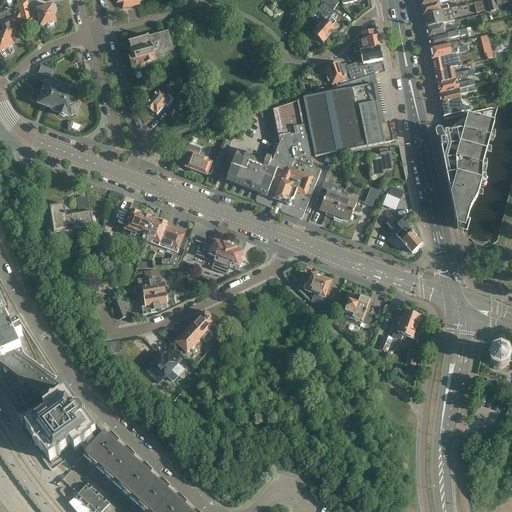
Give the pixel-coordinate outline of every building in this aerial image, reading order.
[(116,0),(118,4),(121,3),(122,9),(138,5),(136,0),(116,0)] [(334,12),(340,2),(337,0),(326,0),(324,4),(334,12)] [(486,0),(489,12),(496,10),(493,0),(486,0)] [(38,15),(31,17),(27,1),(17,4),(22,25),(40,21),(41,26),(47,24),(50,26),(53,25),(54,23),(56,22),(54,14),(55,14),(56,11),(55,7),(53,6),(37,10),(38,15)] [(438,3),(421,7),(423,16),(448,10),(447,5),(439,7),(438,3)] [(481,3),(473,4),(475,14),(483,13),(481,3)] [(334,12),(324,4),(323,4),(318,12),(327,18),(313,32),(312,33),(324,43),(333,32),(335,30),(332,27),(341,17),(334,12)] [(453,16),(452,9),(448,10),(423,16),(426,28),(443,24),(454,21),(453,16)] [(9,11),(0,15),(0,22),(12,17),(9,11)] [(0,52),(13,46),(9,37),(19,32),(17,27),(22,25),(19,15),(0,23),(0,24),(4,33),(0,35),(0,52)] [(443,24),(426,28),(425,28),(427,39),(458,32),(457,27),(445,30),(443,24)] [(141,68),(147,67),(146,64),(153,63),(153,62),(175,56),(168,31),(129,43),(129,44),(127,45),(128,51),(131,51),(131,52),(130,52),(131,57),(129,58),(132,68),(133,68),(134,70),(136,71),(140,70),(141,68)] [(375,37),(374,32),(373,31),(361,33),(362,39),(358,40),(360,52),(380,48),(379,44),(377,37),(375,37)] [(450,45),(448,40),(459,37),(458,32),(427,39),(429,50),(449,45),(450,45)] [(468,52),(466,47),(451,51),(449,45),(429,50),(432,61),(453,56),(468,52)] [(358,53),(359,57),(361,57),(363,65),(382,61),(380,49),(380,48),(360,52),(358,53)] [(456,68),(453,56),(432,61),(434,73),(454,68),(456,68)] [(344,76),(340,64),(327,68),(327,70),(326,70),(328,76),(329,76),(332,85),(340,82),(340,84),(344,83),(344,85),(352,82),(350,74),(345,76),(345,75),(344,76)] [(371,65),(361,67),(357,68),(357,65),(348,68),(350,74),(352,82),(374,75),(371,65)] [(38,75),(50,79),(53,71),(41,66),(38,75)] [(473,76),(472,71),(455,75),(454,68),(434,73),(436,85),(457,80),(473,76)] [(352,82),(344,85),(327,91),(328,94),(303,99),(315,158),(393,142),(389,122),(380,124),(378,115),(385,113),(379,84),(376,85),(374,75),(352,82)] [(474,87),(473,82),(458,85),(457,80),(436,85),(438,95),(474,87)] [(57,89),(44,84),(41,91),(44,92),(39,104),(50,108),(50,109),(50,111),(58,114),(59,115),(61,117),(64,117),(66,116),(67,117),(68,115),(71,116),(74,115),(76,109),(75,106),(74,106),(78,96),(76,95),(76,93),(72,92),(73,91),(70,90),(70,91),(58,86),(57,89)] [(440,106),(461,101),(462,101),(461,96),(475,93),(474,87),(438,95),(440,106)] [(167,96),(161,91),(159,93),(159,92),(157,94),(156,93),(152,98),(153,99),(145,108),(146,108),(146,111),(150,114),(152,114),(153,114),(154,113),(157,116),(166,106),(172,112),(181,101),(177,97),(173,101),(167,96)] [(312,168),(298,101),(270,110),(277,144),(271,161),(266,159),(264,165),(236,154),(226,182),(258,194),(257,195),(255,201),(256,203),(270,209),(273,207),(280,210),(281,213),(299,220),(302,218),(304,213),(305,213),(311,196),(321,171),(312,168)] [(461,101),(440,106),(443,118),(471,111),(470,107),(463,109),(461,101)] [(455,221),(465,224),(497,108),(497,107),(495,108),(485,110),(468,114),(468,115),(467,115),(464,126),(461,126),(437,131),(455,221)] [(186,152),(182,164),(187,167),(186,169),(188,169),(194,172),(195,172),(206,176),(206,175),(209,176),(211,175),(212,171),(211,168),(212,165),(206,163),(207,160),(198,157),(201,150),(189,146),(186,152)] [(371,207),(377,192),(370,189),(364,205),(371,207)] [(333,219),(342,197),(327,192),(319,211),(326,214),(325,216),(333,219)] [(342,197),(333,219),(342,222),(343,220),(349,222),(356,203),(342,197)] [(92,225),(90,213),(72,216),(66,217),(64,205),(50,207),(54,234),(68,231),(67,224),(73,223),(74,228),(92,225)] [(135,238),(143,216),(138,214),(139,213),(133,211),(132,212),(131,212),(129,216),(123,213),(119,224),(125,227),(123,234),(135,238)] [(147,243),(155,221),(150,219),(150,217),(144,215),(144,216),(143,216),(135,238),(147,243)] [(147,243),(177,254),(184,235),(166,228),(167,225),(166,225),(166,223),(160,221),(160,222),(155,221),(147,243)] [(412,254),(414,254),(416,252),(418,251),(418,249),(419,248),(418,248),(422,245),(402,221),(397,225),(402,231),(396,236),(412,254)] [(105,254),(110,235),(102,233),(96,252),(105,254)] [(200,245),(196,256),(214,263),(213,266),(222,270),(230,247),(221,244),(221,245),(215,242),(212,250),(200,245)] [(230,247),(222,270),(228,272),(230,269),(238,272),(242,262),(243,262),(244,262),(247,256),(236,252),(237,250),(230,247)] [(157,277),(156,270),(143,270),(145,279),(138,280),(140,298),(165,294),(163,284),(162,285),(161,280),(158,280),(158,277),(157,277)] [(124,272),(122,279),(128,282),(131,275),(124,272)] [(311,277),(307,275),(304,283),(309,284),(306,292),(314,295),(311,303),(328,319),(334,303),(324,299),(330,283),(320,279),(313,276),(312,276),(311,277)] [(165,294),(140,298),(143,316),(156,313),(155,311),(166,309),(165,304),(166,303),(165,294)] [(361,299),(347,294),(345,301),(349,302),(345,313),(353,317),(352,320),(360,323),(367,326),(371,315),(365,313),(369,302),(368,302),(369,301),(361,298),(361,299)] [(119,321),(127,318),(120,301),(113,304),(119,321)] [(412,339),(420,317),(405,311),(401,321),(399,320),(397,325),(399,326),(397,333),(394,332),(392,337),(399,340),(401,335),(412,339)] [(190,327),(201,338),(215,323),(209,317),(210,317),(204,312),(190,327)] [(12,330),(7,319),(0,322),(0,350),(18,343),(16,339),(23,336),(20,331),(19,329),(17,328),(12,330)] [(175,343),(187,354),(201,338),(190,327),(175,343)] [(386,352),(391,339),(383,336),(378,349),(386,352)] [(44,395),(57,389),(61,387),(25,361),(27,359),(25,358),(25,357),(18,353),(21,351),(22,350),(18,343),(0,350),(0,365),(41,396),(42,397),(45,396),(44,395)] [(100,343),(100,344),(111,354),(120,354),(119,343),(110,344),(106,344),(100,343)] [(181,359),(170,348),(161,357),(161,356),(151,366),(157,373),(158,372),(164,378),(166,376),(173,382),(184,371),(177,364),(181,359)] [(500,369),(503,368),(507,366),(509,364),(510,360),(510,356),(509,353),(507,350),(503,348),(500,348),(496,348),(493,350),(490,353),(489,356),(489,360),(490,364),(493,366),(496,368),(500,369)] [(492,388),(494,381),(486,379),(485,386),(492,388)] [(65,394),(61,388),(57,390),(57,389),(44,395),(45,396),(45,397),(49,404),(43,408),(48,414),(44,417),(43,416),(25,428),(49,461),(67,449),(66,447),(70,445),(75,451),(80,447),(86,452),(85,453),(86,453),(100,438),(96,434),(66,393),(65,394)] [(125,490),(146,467),(106,431),(100,438),(86,453),(85,454),(125,490)] [(148,511),(177,511),(185,503),(171,490),(173,489),(162,478),(160,480),(146,467),(125,490),(148,511)] [(102,511),(110,504),(88,484),(78,495),(75,497),(91,511),(102,511)] [(177,511),(194,511),(185,503),(177,511)]
